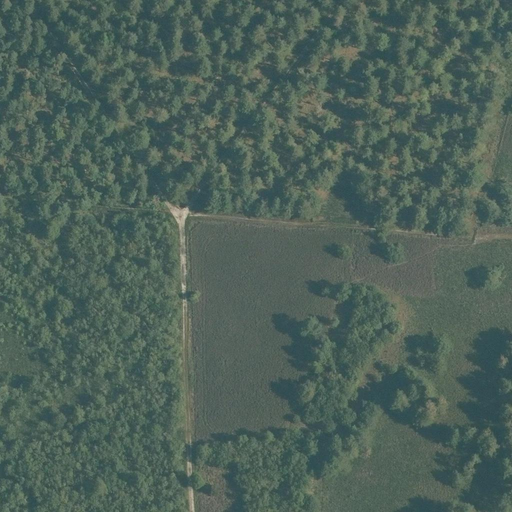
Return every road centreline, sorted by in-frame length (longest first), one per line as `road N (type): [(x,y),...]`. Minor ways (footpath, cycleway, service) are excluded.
road 1 (track): [(194,511),(182,211)]
road 2 (track): [(182,211),(468,238)]
road 3 (track): [(25,0),(173,210)]
road 4 (track): [(0,195),(173,210)]
road 5 (track): [(468,238),(511,80)]
